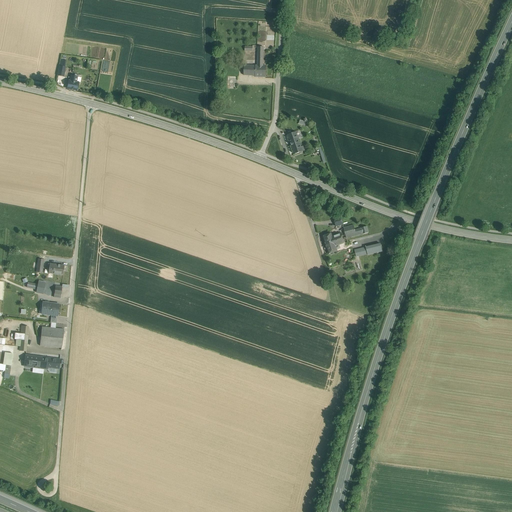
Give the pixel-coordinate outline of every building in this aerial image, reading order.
[(256,65),(244,65),(244,75),(255,76),(256,65)] [(257,66),(256,65),(255,76),(264,76),(264,66),(263,66),(257,66)] [(77,77),(71,76),(70,81),(69,80),(67,89),(77,91),(78,82),(76,82),(77,77)] [(237,77),(228,76),(227,88),(236,89),(237,77)] [(296,132),(288,135),(294,154),(303,151),(298,137),(299,136),(298,135),(297,136),(296,132)] [(341,217),(334,219),(336,226),(343,224),(341,217)] [(353,225),(344,228),(346,238),(362,234),(368,233),(367,226),(361,228),(355,230),(353,225)] [(332,236),(324,239),(326,246),(334,243),(333,241),(342,238),(341,234),(332,237),(332,236)] [(334,243),(326,246),(329,254),(337,251),(335,246),(344,243),(342,238),(333,241),(334,243)] [(380,244),(366,247),(367,254),(368,255),(382,251),(380,244)] [(366,247),(354,250),(356,257),(367,254),(366,247)] [(64,265),(49,264),(48,273),(63,275),(64,265)] [(59,304),(42,302),(41,314),(57,316),(58,316),(59,304)] [(28,327),(22,326),(20,343),(26,344),(28,327)] [(64,330),(42,327),(41,333),(63,335),(64,330)] [(63,335),(41,333),(40,341),(40,346),(61,348),(63,335)] [(45,358),(26,355),(24,366),(40,368),(39,376),(48,378),(49,368),(44,367),(45,358)] [(60,360),(45,358),(44,367),(49,368),(59,369),(60,360)]
